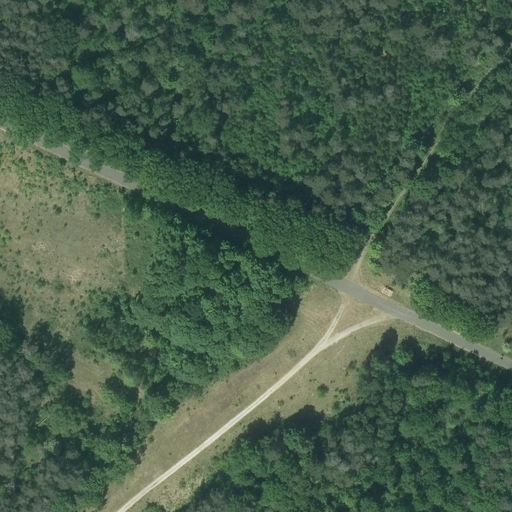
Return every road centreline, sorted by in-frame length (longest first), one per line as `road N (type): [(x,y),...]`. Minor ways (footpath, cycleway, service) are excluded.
road 1 (unclassified): [(511,365),(0,118)]
road 2 (track): [(347,288),(326,342),(123,511)]
road 3 (track): [(347,288),(360,254),(511,44)]
